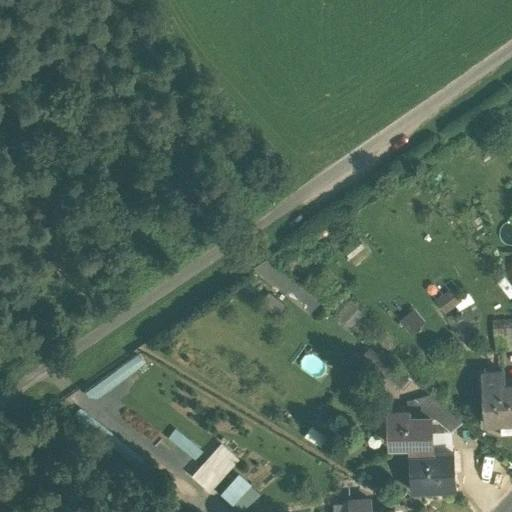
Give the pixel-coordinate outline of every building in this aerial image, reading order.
[(271,261),(263,271),(297,297),(305,288),(271,261)] [(270,292),(264,301),(280,313),(286,304),(270,292)] [(337,318),(361,329),(369,312),(346,301),(337,318)] [(415,307),(400,317),(409,332),(425,322),(415,307)] [(511,327),(501,329),(504,350),(511,348),(511,327)] [(501,329),(494,329),(496,351),(504,350),(501,329)] [(504,370),(482,372),(486,424),(511,422),(511,383),(505,384),(504,370)] [(462,422),(429,394),(408,400),(408,410),(409,418),(430,418),(434,418),(450,431),(462,422)] [(408,410),(390,411),(392,444),(410,443),(410,440),(431,439),(430,418),(409,418),(408,410)] [(431,439),(410,440),(410,443),(413,491),(457,489),(455,450),(432,451),(431,439)] [(209,491),(239,458),(220,441),(190,473),(209,491)] [(239,511),(258,491),(236,471),(217,492),(239,511)] [(373,511),(372,498),(350,500),(350,511),(395,511),(395,510),(373,511)]
